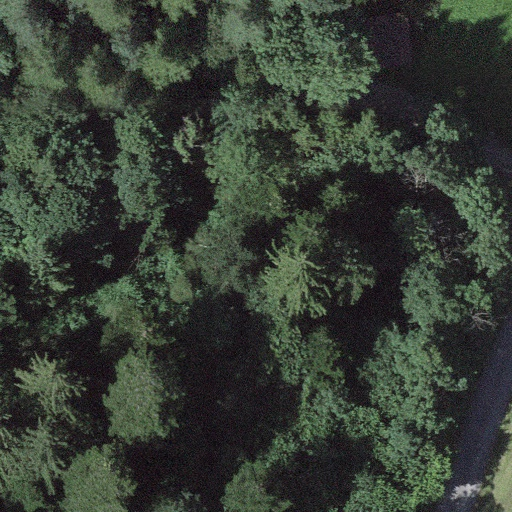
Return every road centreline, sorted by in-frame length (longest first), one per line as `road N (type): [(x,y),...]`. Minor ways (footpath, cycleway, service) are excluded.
road 1 (track): [(511,164),(421,120),(328,100),(281,102),(46,160),(0,163)]
road 2 (track): [(458,511),(511,365)]
